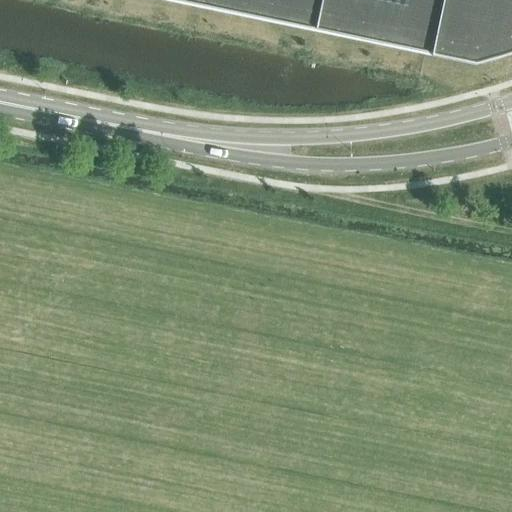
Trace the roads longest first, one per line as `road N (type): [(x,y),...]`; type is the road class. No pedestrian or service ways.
road 1 (tertiary): [(150,133),(220,155),(347,167),(511,143)]
road 2 (tertiary): [(511,101),(370,136),(285,141),(150,133)]
road 3 (tertiary): [(150,133),(0,103)]
